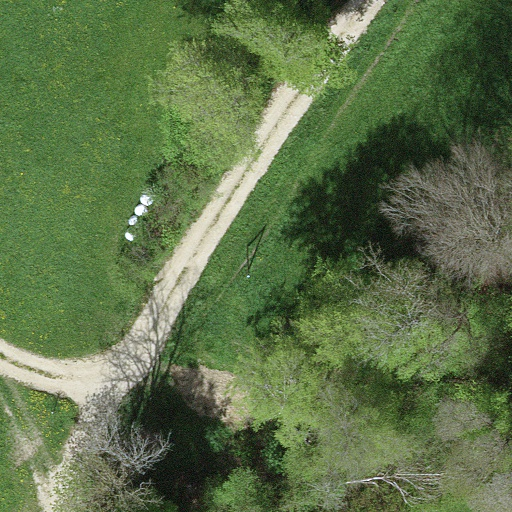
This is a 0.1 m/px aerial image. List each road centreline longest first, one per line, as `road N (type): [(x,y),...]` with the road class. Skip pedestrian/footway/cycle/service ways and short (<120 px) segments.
road 1 (track): [(364,0),(117,380)]
road 2 (track): [(117,380),(56,496),(57,511)]
road 3 (track): [(56,496),(0,371)]
